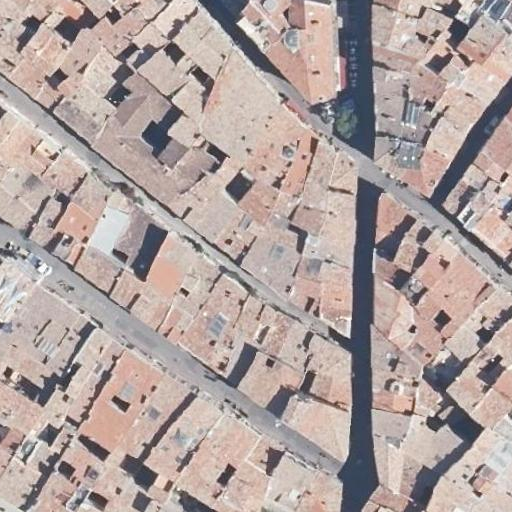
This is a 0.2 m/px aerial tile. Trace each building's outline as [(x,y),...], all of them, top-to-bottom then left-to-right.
[(59,0),(29,0),(26,4),(21,0),(0,0),(0,61),(5,66),(12,71),(29,49),(26,47),(25,47),(25,46),(25,45),(37,29),(26,19),(33,11),(35,10),(44,16),(46,13),(59,0)] [(59,0),(46,13),(44,16),(46,18),(37,29),(25,45),(25,46),(25,47),(26,47),(29,49),(12,71),(23,80),(37,91),(54,67),(61,59),(75,39),(56,25),(66,11),(85,25),(88,22),(92,25),(104,13),(92,0),(59,0)] [(107,11),(104,13),(92,25),(106,37),(122,48),(135,35),(170,0),(135,0),(125,10),(115,19),(107,11)] [(135,0),(92,0),(104,13),(107,11),(106,9),(115,0),(116,0),(125,10),(135,0)] [(201,0),(170,0),(135,35),(142,43),(131,55),(143,64),(180,28),(202,2),(201,0)] [(229,0),(240,11),(248,0),(229,0)] [(248,0),(240,11),(255,27),(269,42),(297,18),(286,6),(285,5),(285,4),(286,4),(286,3),(290,0),(248,0)] [(296,0),(297,18),(269,42),(317,94),(339,85),(338,42),(336,0),(296,0)] [(378,0),(379,13),(379,34),(406,42),(419,49),(424,52),(443,65),(455,48),(460,41),(463,38),(453,32),(455,28),(450,24),(455,13),(431,0),(424,12),(385,0),(378,0)] [(385,0),(424,12),(431,0),(430,0),(447,0),(459,7),(464,0),(385,0)] [(510,0),(464,0),(459,7),(458,9),(474,20),(463,38),(460,41),(478,52),(510,73),(511,71),(511,17),(503,11),(510,0)] [(511,0),(510,0),(503,11),(511,17),(511,0)] [(202,2),(180,28),(143,64),(153,73),(176,92),(201,115),(235,39),(224,27),(202,2)] [(75,39),(85,25),(66,11),(56,25),(75,39)] [(106,37),(92,25),(88,22),(85,25),(75,39),(61,59),(71,69),(64,76),(54,67),(37,91),(46,97),(56,105),(81,78),(106,37)] [(413,68),(424,52),(419,49),(406,42),(379,34),(379,45),(379,60),(413,68)] [(131,55),(122,48),(106,37),(81,78),(56,105),(74,120),(95,137),(116,110),(119,107),(103,94),(118,74),(126,80),(143,64),(131,55)] [(143,64),(126,80),(134,87),(119,107),(116,110),(95,137),(153,182),(175,200),(210,166),(216,171),(225,158),(208,144),(216,135),(233,148),(246,157),(259,137),(284,97),(255,63),(252,59),(235,39),(201,115),(176,92),(153,73),(143,64)] [(500,86),(510,73),(478,52),(472,60),(455,48),(443,65),(467,83),(490,100),(500,86)] [(467,83),(443,65),(424,52),(413,68),(412,94),(425,98),(429,91),(440,96),(435,103),(445,108),(447,108),(453,98),(477,117),(484,108),(490,100),(467,83)] [(440,117),(447,108),(445,108),(435,103),(425,98),(412,94),(413,68),(379,60),(380,98),(380,128),(431,137),(432,130),(440,117)] [(429,91),(425,98),(435,103),(440,96),(429,91)] [(0,179),(21,151),(45,169),(47,168),(48,166),(64,144),(18,109),(5,99),(0,94),(0,179)] [(265,214),(281,182),(286,172),(295,149),(304,130),(308,121),(296,108),(284,97),(259,137),(246,157),(233,148),(226,158),(225,158),(216,171),(212,176),(236,194),(242,198),(265,214)] [(447,108),(440,117),(432,130),(431,137),(430,141),(439,145),(454,153),(464,137),(471,127),(447,108)] [(488,139),(477,154),(500,172),(508,162),(511,166),(511,116),(507,113),(491,135),(488,139)] [(281,182),(300,190),(322,131),(315,126),(308,121),(304,130),(295,149),(286,172),(281,182)] [(430,141),(431,137),(380,128),(380,142),(380,152),(380,153),(380,154),(381,155),(405,170),(431,187),(432,187),(433,187),(442,172),(454,153),(439,145),(430,141)] [(322,131),(300,190),(336,207),(356,215),(357,200),(357,188),(331,176),(340,144),(331,137),(322,131)] [(74,151),(64,144),(48,166),(47,168),(64,181),(78,192),(93,165),(87,161),(74,151)] [(349,150),(340,144),(331,176),(357,188),(359,168),(359,158),(349,150)] [(64,181),(47,168),(45,169),(21,151),(0,179),(0,204),(2,206),(31,228),(64,181)] [(500,172),(477,154),(472,161),(466,171),(483,185),(496,195),(505,177),(506,176),(500,172)] [(93,165),(78,192),(80,193),(105,211),(119,185),(103,173),(93,165)] [(201,219),(217,233),(242,198),(236,194),(212,176),(216,171),(210,166),(175,200),(201,219)] [(511,167),(506,176),(505,177),(496,195),(493,197),(474,222),(489,236),(493,239),(511,254),(511,167)] [(461,210),(483,185),(466,171),(459,180),(448,197),(454,203),(461,210)] [(40,234),(49,239),(68,209),(78,192),(64,181),(31,228),(40,234)] [(356,230),(356,215),(336,207),(300,190),(281,182),(265,214),(242,198),(217,233),(229,242),(244,253),(252,242),(262,227),(294,243),(304,248),(311,225),(313,225),(355,245),(356,230)] [(105,211),(92,235),(126,256),(132,259),(130,262),(150,274),(153,268),(173,226),(142,203),(141,202),(119,185),(105,211)] [(493,197),(496,195),(483,185),(461,210),(467,215),(474,222),(493,197)] [(377,241),(398,253),(405,235),(419,213),(401,200),(385,187),(381,191),(379,216),(377,241)] [(62,247),(80,258),(92,235),(105,211),(80,193),(78,192),(68,209),(49,239),(62,247)] [(439,239),(446,231),(433,222),(419,213),(405,235),(398,253),(418,263),(419,262),(439,239)] [(311,225),(304,248),(307,249),(323,254),(354,262),(355,254),(355,245),(313,225),(311,225)] [(153,268),(181,289),(183,284),(186,276),(192,263),(191,262),(201,247),(198,245),(183,233),(173,226),(153,268)] [(294,243),(262,227),(252,242),(244,253),(262,268),(292,292),(298,273),(299,268),(304,248),(294,243)] [(448,233),(446,231),(439,239),(419,262),(418,263),(407,282),(413,289),(426,268),(434,277),(461,245),(451,236),(448,233)] [(92,235),(80,258),(78,262),(91,271),(113,287),(130,262),(132,259),(126,256),(92,235)] [(407,282),(418,263),(398,253),(377,241),(377,244),(377,264),(407,282)] [(461,245),(434,277),(419,296),(430,308),(408,340),(427,357),(429,355),(430,354),(453,330),(497,285),(501,281),(482,264),(461,245)] [(0,267),(9,255),(0,247),(0,267)] [(181,297),(199,308),(207,295),(224,269),(210,256),(201,247),(191,262),(192,263),(186,276),(197,282),(191,289),(183,284),(181,289),(181,290),(178,294),(181,297)] [(304,248),(299,268),(325,275),(353,281),(354,272),(354,262),(323,254),(307,249),(304,248)] [(23,266),(9,255),(0,267),(0,331),(5,325),(39,279),(23,266)] [(164,323),(181,297),(178,294),(181,290),(181,289),(153,268),(150,274),(130,262),(113,287),(134,303),(155,319),(163,325),(164,323)] [(430,308),(419,296),(413,289),(407,282),(377,264),(376,275),(376,293),(376,314),(377,315),(408,340),(430,308)] [(193,343),(212,357),(222,338),(235,345),(244,323),(240,321),(253,290),(248,285),(245,283),(237,277),(225,268),(224,269),(207,295),(199,308),(181,335),(193,343)] [(325,275),(299,268),(298,273),(292,292),(311,303),(323,310),(325,275)] [(353,281),(325,275),(323,310),(352,328),(352,303),(353,281)] [(100,322),(58,293),(44,283),(39,279),(5,325),(69,369),(80,352),(100,322)] [(511,290),(510,289),(501,281),(497,285),(453,330),(430,354),(429,355),(452,377),(453,377),(453,378),(452,379),(465,392),(491,362),(487,359),(478,351),(492,334),(481,323),(488,316),(499,326),(511,311),(511,290)] [(252,328),(266,336),(282,307),(276,303),(264,296),(258,292),(253,290),(240,321),(244,323),(252,328)] [(170,327),(181,335),(199,308),(181,297),(164,323),(170,327)] [(280,349),(298,317),(288,311),(282,307),(266,336),(264,340),(280,349)] [(511,311),(499,326),(492,334),(478,351),(487,359),(503,342),(511,350),(511,311)] [(427,357),(408,340),(377,315),(377,333),(377,357),(417,368),(422,369),(423,369),(423,368),(426,359),(427,357)] [(328,335),(298,317),(280,349),(310,364),(313,360),(321,363),(351,375),(351,359),(351,349),(328,335)] [(65,375),(58,387),(0,479),(0,484),(10,491),(33,505),(45,485),(68,448),(77,432),(82,425),(69,418),(58,437),(44,429),(52,413),(64,420),(72,406),(87,416),(129,342),(111,329),(100,322),(80,352),(87,356),(72,379),(65,375)] [(222,338),(212,357),(219,362),(229,370),(234,361),(252,328),(244,323),(235,345),(222,338)] [(69,369),(5,325),(0,331),(0,349),(5,353),(7,351),(15,355),(13,358),(50,382),(58,387),(65,375),(69,369)] [(242,379),(264,340),(266,336),(252,328),(234,361),(229,370),(235,374),(242,379)] [(264,340),(242,379),(252,386),(295,416),(315,430),(332,442),(346,451),(349,450),(351,404),(310,388),(321,363),(313,360),(310,364),(280,349),(264,340)] [(146,353),(129,342),(87,416),(84,421),(116,442),(119,443),(127,431),(169,368),(160,362),(146,353)] [(511,350),(503,342),(487,359),(491,362),(504,373),(510,365),(511,362),(511,350)] [(0,479),(58,387),(50,382),(42,394),(4,372),(13,358),(15,355),(7,351),(5,353),(0,349),(0,479)] [(452,377),(429,355),(427,357),(426,359),(423,368),(429,374),(445,388),(452,379),(453,378),(453,377),(452,377)] [(377,377),(420,386),(422,369),(417,368),(377,357),(377,364),(377,377)] [(504,373),(491,362),(465,392),(477,405),(502,376),(504,373)] [(511,362),(510,365),(504,373),(502,376),(511,383),(511,362)] [(351,375),(321,363),(310,388),(351,404),(351,400),(351,389),(351,375)] [(104,449),(77,432),(68,448),(45,485),(33,505),(44,511),(113,511),(127,490),(137,472),(139,470),(121,459),(132,443),(150,454),(150,453),(153,449),(161,439),(199,387),(182,376),(169,368),(127,431),(119,443),(116,442),(110,453),(104,449)] [(440,394),(445,388),(429,374),(423,368),(423,369),(422,369),(420,386),(418,391),(432,402),(433,402),(440,394)] [(511,383),(502,376),(477,405),(492,416),(511,430),(511,383)] [(416,407),(418,391),(420,386),(377,377),(377,384),(377,399),(416,407)] [(448,402),(465,392),(452,379),(445,388),(440,394),(448,402)] [(154,479),(152,482),(137,472),(127,490),(113,511),(181,511),(186,505),(169,495),(169,494),(182,473),(227,405),(211,395),(199,387),(161,439),(153,449),(150,453),(165,461),(158,474),(154,479)] [(432,402),(418,391),(416,407),(377,399),(378,424),(409,443),(446,466),(458,454),(462,449),(459,447),(468,434),(454,423),(477,405),(465,392),(448,402),(440,394),(433,402),(446,415),(445,418),(435,432),(424,423),(432,402)] [(242,415),(227,405),(182,473),(216,496),(218,498),(235,470),(241,461),(232,455),(233,454),(232,453),(235,451),(243,457),(249,449),(251,450),(264,431),(242,415)] [(474,438),(468,434),(458,446),(459,447),(462,449),(511,484),(511,430),(492,416),(474,438)] [(116,442),(84,421),(82,425),(77,432),(104,449),(110,453),(116,442)] [(439,481),(446,466),(409,443),(378,424),(377,424),(377,425),(376,425),(376,426),(376,427),(376,428),(379,443),(384,476),(402,486),(402,482),(423,493),(430,477),(439,481)] [(271,435),(264,431),(251,450),(249,449),(243,457),(241,461),(235,470),(269,488),(278,465),(288,447),(275,438),(271,435)] [(121,459),(139,470),(150,454),(132,443),(121,459)] [(278,465),(269,488),(269,491),(310,511),(311,511),(339,511),(340,500),(341,495),(342,479),(312,461),(288,447),(278,465)] [(511,484),(462,449),(458,454),(446,466),(439,481),(431,499),(451,511),(508,511),(509,510),(511,506),(511,504),(511,484)] [(139,470),(137,472),(152,482),(154,479),(158,474),(165,461),(150,453),(150,454),(139,470)] [(269,488),(235,470),(218,498),(216,496),(208,510),(211,511),(272,511),(262,505),(266,497),(269,491),(269,488)] [(402,486),(384,476),(376,488),(365,504),(366,511),(451,511),(431,499),(423,493),(402,482),(402,486)]
